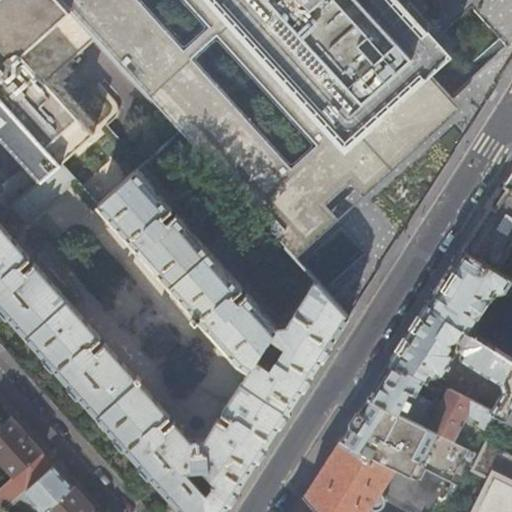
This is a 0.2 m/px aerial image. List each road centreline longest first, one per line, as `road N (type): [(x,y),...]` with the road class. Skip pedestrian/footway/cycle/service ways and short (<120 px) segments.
road 1 (residential): [(511,109),(255,511)]
road 2 (residential): [(121,511),(0,377)]
